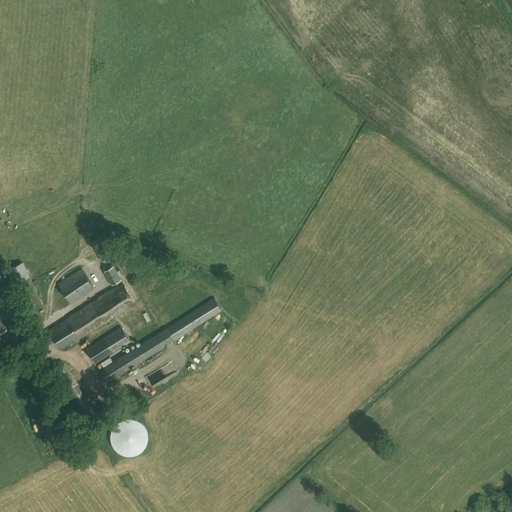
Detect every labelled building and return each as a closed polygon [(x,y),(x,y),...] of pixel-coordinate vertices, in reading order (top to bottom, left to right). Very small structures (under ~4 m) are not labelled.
[(101,261),(111,256),(101,237),(91,243),(101,261)] [(30,311),(42,305),(22,261),(9,267),(30,311)] [(103,271),(111,285),(121,279),(113,265),(103,271)] [(82,268),(58,284),(71,303),(93,288),(93,286),(82,268)] [(100,299),(49,330),(61,350),(135,303),(124,283),(106,294),(105,294),(99,298),(100,299)] [(214,297),(166,327),(174,340),(221,310),(214,297)] [(120,327),(86,348),(95,363),(129,341),(120,327)] [(156,333),(99,369),(108,382),(164,346),(156,333)] [(172,364),(163,371),(167,376),(176,369),(172,364)] [(147,441),(148,437),(147,433),(146,430),(144,426),(142,424),(139,421),(136,420),(132,418),(129,418),(125,418),(122,419),(118,421),(116,424),(113,426),(111,430),(110,433),(110,437),(110,441),(111,444),(113,447),(116,450),(118,453),(122,454),(125,455),(129,456),(132,455),(136,454),(139,453),(142,450),(144,447),(146,444),(147,441)]
